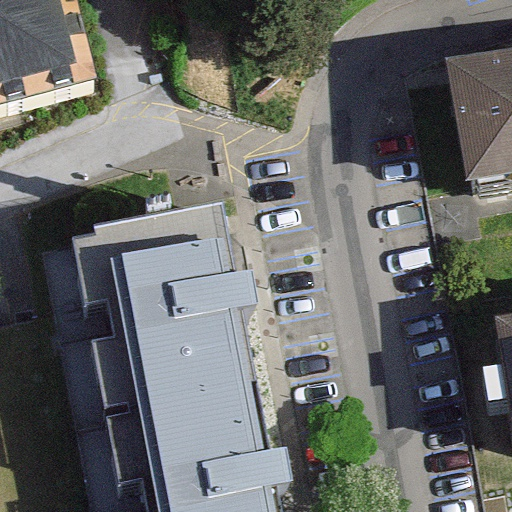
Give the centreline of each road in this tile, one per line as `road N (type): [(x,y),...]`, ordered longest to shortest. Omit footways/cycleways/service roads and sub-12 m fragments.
road 1 (residential): [(404,511),(337,165),(341,94),(384,47),(511,9)]
road 2 (residential): [(195,149),(116,142),(0,192)]
